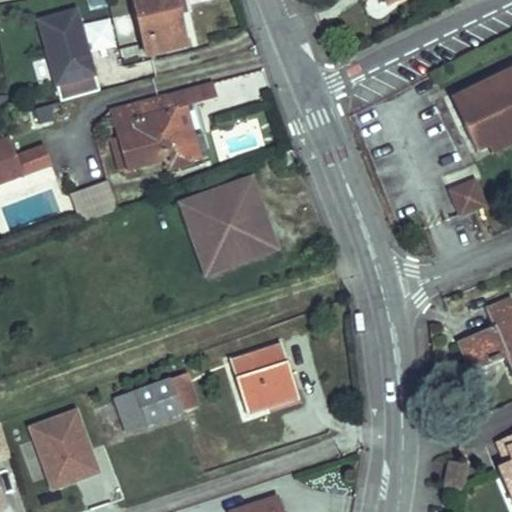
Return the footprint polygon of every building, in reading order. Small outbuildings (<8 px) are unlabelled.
[(175,0),(133,0),(147,56),(186,47),(179,16),(175,0)] [(188,0),(175,0),(179,16),(192,13),(188,0)] [(60,102),(99,91),(76,10),(38,21),(60,102)] [(511,70),(457,98),(468,122),(463,125),(476,152),(488,146),(486,141),(508,131),(511,128),(511,70)] [(212,84),(172,94),(190,162),(209,157),(202,133),(193,136),(185,107),(216,98),(212,84)] [(190,162),(172,94),(111,109),(118,138),(127,169),(166,159),(169,169),(190,163),(190,162)] [(468,122),(457,98),(451,100),(463,125),(468,122)] [(486,141),(492,154),(511,143),(511,138),(508,131),(486,141)] [(120,171),(127,169),(118,138),(111,140),(120,171)] [(0,184),(22,176),(15,157),(9,139),(0,142),(0,184)] [(44,147),(15,157),(22,176),(51,166),(44,147)] [(297,164),(292,151),(283,154),(288,168),(297,164)] [(250,180),(201,198),(209,220),(199,224),(211,260),(246,247),(250,258),(275,249),(265,221),(253,226),(248,212),(261,208),(250,180)] [(107,182),(70,196),(80,224),(117,210),(107,182)] [(450,191),(460,215),(484,205),(474,182),(450,191)] [(209,220),(201,198),(181,205),(206,274),(250,258),(246,247),(211,260),(199,224),(209,220)] [(253,226),(265,221),(261,208),(248,212),(253,226)] [(511,305),(510,300),(486,310),(493,328),(460,342),(471,368),(504,354),(511,373),(511,305)] [(280,367),(287,364),(281,346),(230,362),(246,415),(291,400),(280,367)] [(280,367),(291,400),(298,398),(287,364),(280,367)] [(198,407),(186,374),(168,380),(180,413),(198,407)] [(147,425),(180,413),(168,380),(135,393),(147,425)] [(147,425),(135,393),(114,400),(126,433),(147,425)] [(98,473),(76,412),(30,429),(52,490),(98,473)] [(0,424),(0,462),(9,461),(3,424),(0,424)] [(511,434),(500,439),(510,462),(505,465),(496,469),(511,505),(511,434)] [(510,462),(500,439),(495,441),(505,465),(510,462)] [(448,461),(443,490),(463,493),(468,465),(448,461)] [(279,511),(275,500),(237,511),(279,511)]
